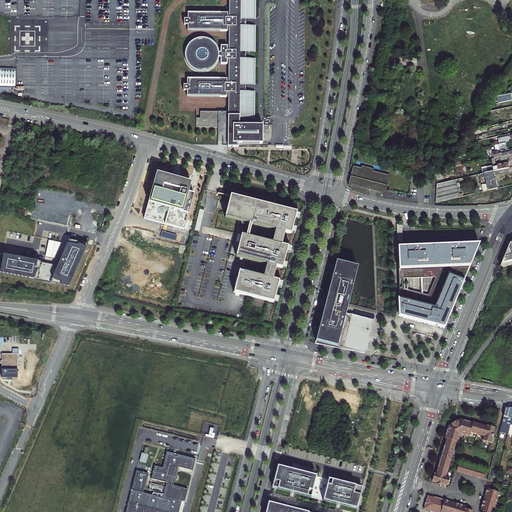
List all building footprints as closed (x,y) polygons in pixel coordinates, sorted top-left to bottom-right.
[(232,22),(233,22),(233,46),(231,46),(231,55),(233,54),(234,79),(233,79),(233,74),(193,75),(193,81),(189,81),(189,87),(193,87),(193,93),(233,92),(233,88),(234,88),(236,88),(237,112),(235,112),(235,128),(234,128),(234,129),(234,130),(235,130),(235,131),(235,139),(240,138),(240,142),(246,142),(246,138),(270,138),(270,124),(270,119),(252,120),(252,112),(261,112),(260,87),(251,87),(251,79),(260,79),(259,54),(251,54),(251,46),(259,46),(259,21),(250,21),(250,13),(259,13),(258,0),(235,0),(235,13),(233,13),(232,13),(231,8),(193,9),(192,9),(192,15),(188,15),(188,21),(192,21),(192,27),(193,27),(232,26),(232,22)] [(212,70),(215,66),(218,61),(219,56),(218,50),(215,45),(210,42),(205,40),(199,39),(194,41),(189,45),(186,50),(185,55),(185,61),(188,66),(191,70),(196,72),(201,73),(207,72),(212,70)] [(0,86),(16,87),(17,67),(0,67),(0,86)] [(499,144),(506,143),(511,141),(511,135),(509,136),(505,139),(498,141),(499,144)] [(501,151),(502,156),(508,155),(511,153),(511,148),(506,150),(501,151)] [(487,173),(494,172),(509,168),(508,163),(498,166),(498,167),(497,167),(494,168),(494,166),(485,168),(487,173)] [(362,168),(354,166),(349,184),(353,185),(353,184),(371,189),(377,188),(377,190),(384,192),(384,193),(386,193),(391,175),(375,171),(375,169),(363,166),(362,168)] [(484,191),(498,188),(494,172),(487,173),(481,175),(482,178),(485,177),(486,184),(482,185),(484,191)] [(191,183),(156,174),(143,219),(185,229),(194,194),(188,193),(191,183)] [(456,180),(437,184),(435,203),(458,198),(459,197),(456,180)] [(510,204),(511,197),(511,182),(507,181),(502,195),(494,193),(492,198),(510,204)] [(301,214),(302,213),(235,197),(230,218),(254,224),(257,225),(280,231),(276,243),(253,237),(251,237),(246,236),(241,257),(271,265),(268,277),(244,271),(238,293),(272,302),(279,303),(279,302),(282,303),(283,298),(280,297),(282,288),(285,289),(287,283),(284,282),(278,280),(281,267),(287,269),(288,268),(290,269),(292,263),(289,263),(291,254),(294,255),(296,249),(293,248),(293,247),(287,246),(290,233),(296,235),(296,234),(299,235),(301,229),(298,228),(300,220),(303,220),(304,215),(301,214)] [(272,203),(297,208),(298,205),(272,200),(272,203)] [(56,263),(0,251),(0,273),(71,287),(90,244),(69,235),(56,263)] [(511,240),(510,242),(500,267),(511,263),(511,240)] [(444,329),(479,244),(420,246),(410,247),(403,247),(400,247),(402,294),(399,294),(400,312),(403,312),(403,318),(444,329)] [(324,308),(315,344),(353,351),(365,354),(373,320),(346,313),(347,308),(348,303),(357,267),(336,262),(327,298),(325,303),(324,308)] [(14,352),(3,352),(3,359),(3,362),(3,370),(6,370),(6,374),(14,374),(14,370),(21,370),(21,353),(20,353),(20,348),(14,347),(14,352)] [(511,408),(506,408),(500,432),(504,433),(508,434),(510,425),(511,419),(511,416),(511,408)] [(490,443),(494,427),(487,425),(487,426),(473,422),(473,423),(460,419),(449,425),(445,438),(446,438),(435,474),(434,473),(432,480),(435,482),(435,483),(445,487),(446,485),(447,485),(449,478),(446,477),(457,441),(458,442),(461,433),(469,436),(470,432),(483,436),(482,441),(490,443)] [(216,430),(207,428),(205,436),(214,439),(216,430)] [(149,449),(143,448),(138,465),(145,467),(149,449)] [(193,471),(195,460),(177,455),(176,457),(173,457),(174,454),(166,453),(162,471),(154,469),(153,472),(150,483),(166,486),(163,498),(150,495),(149,498),(143,497),(148,477),(136,474),(135,474),(131,493),(132,494),(131,496),(130,496),(126,511),(179,511),(182,502),(185,503),(188,490),(173,487),(178,468),(193,471)] [(458,464),(456,471),(483,479),(485,472),(458,464)] [(356,511),(363,488),(278,467),(266,511),(356,511)] [(500,493),(493,491),(487,489),(485,495),(484,495),(483,499),(484,499),(483,504),(482,504),(480,509),(481,509),(481,510),(480,510),(479,511),(491,511),(492,507),(496,508),(500,493)] [(463,506),(458,505),(453,503),(449,502),(434,497),(434,498),(427,496),(423,510),(430,511),(429,511),(472,511),(465,509),(466,507),(464,506),(463,506)]
